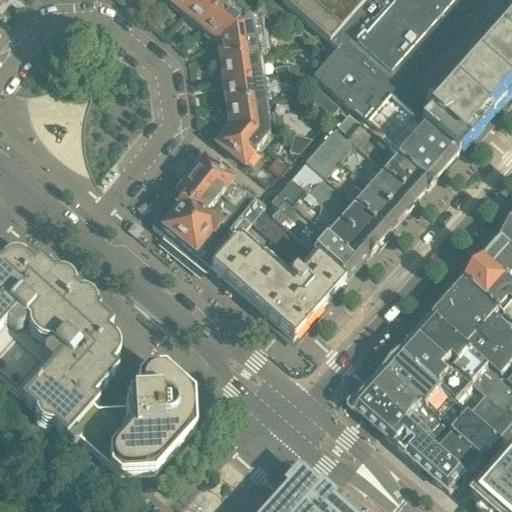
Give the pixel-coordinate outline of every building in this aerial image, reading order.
[(185,17),(198,0),(169,0),(167,3),(185,17)] [(201,31),(225,2),(222,0),(198,0),(185,17),(201,31)] [(285,0),(282,4),(330,46),(348,25),(362,37),(378,18),(365,6),(369,2),(370,0),(285,0)] [(511,0),(398,0),(385,15),(364,38),(356,48),(356,47),(344,61),(457,161),(470,147),(469,146),(480,134),(490,122),(491,123),(493,121),(492,120),(498,113),(511,97),(511,0)] [(385,15),(398,0),(370,0),(369,2),(385,15)] [(218,45),(253,25),(225,2),(201,31),(218,45)] [(364,38),(385,15),(369,2),(365,6),(378,18),(362,37),(364,38)] [(267,17),(279,10),(272,4),(262,10),(267,17)] [(279,10),(267,17),(271,25),(286,17),(279,10)] [(221,65),(258,60),(253,25),(218,45),(221,65)] [(364,38),(362,37),(348,25),(330,46),(338,54),(337,55),(344,61),(356,47),(356,48),(364,38)] [(277,202),(271,208),(279,216),(272,224),(344,288),(400,225),(457,161),(344,61),(337,55),(314,81),(351,116),(282,195),(277,202)] [(224,87),(261,82),(258,60),(221,65),(224,87)] [(276,81),(278,80),(290,79),(289,69),(275,71),(276,81)] [(227,109),(264,104),(261,82),(224,87),(227,109)] [(339,112),(317,94),(310,102),(332,121),(339,112)] [(231,131),(269,141),(264,104),(227,109),(231,131)] [(246,170),(269,141),(231,131),(218,147),(246,170)] [(304,151),(309,146),(311,143),(294,139),(292,147),(304,151)] [(298,158),(300,155),(304,151),(292,147),(290,156),(298,158)] [(284,171),(271,162),(263,172),(276,181),(284,171)] [(250,228),(262,215),(263,213),(255,206),(255,205),(232,186),(204,164),(191,181),(241,220),(250,228)] [(226,237),(241,220),(191,181),(177,198),(185,204),(202,217),(205,220),(226,237)] [(177,247),(202,217),(185,204),(177,198),(178,199),(173,205),(169,206),(166,204),(154,205),(156,230),(177,247)] [(261,216),(262,215),(250,228),(210,274),(237,298),(293,346),(344,288),(272,224),(264,217),(263,218),(261,216)] [(250,228),(241,220),(226,237),(205,220),(202,217),(177,247),(210,274),(250,228)] [(511,252),(504,245),(487,264),(488,265),(511,286),(511,252)] [(487,264),(467,285),(501,316),(511,325),(511,286),(488,265),(487,264)] [(89,418),(91,416),(93,414),(93,413),(99,407),(93,403),(108,386),(102,381),(108,374),(99,365),(105,358),(104,358),(108,355),(106,330),(39,270),(15,271),(11,275),(11,274),(5,281),(0,276),(0,329),(4,325),(12,332),(13,332),(14,333),(17,333),(19,332),(20,331),(21,329),(22,327),(22,326),(21,324),(22,323),(23,324),(28,318),(57,344),(52,350),(53,351),(52,352),(50,352),(49,352),(48,352),(46,352),(45,354),(44,356),(43,357),(43,359),(44,359),(44,360),(45,362),(52,369),(21,404),(66,444),(66,443),(74,434),(89,418)] [(435,321),(435,322),(491,372),(502,382),(511,390),(511,336),(496,322),(501,316),(467,285),(435,321)] [(426,476),(451,498),(491,454),(499,462),(508,451),(511,447),(511,390),(502,382),(491,372),(435,322),(357,409),(358,416),(410,462),(411,461),(427,475),(426,476)] [(120,480),(121,481),(122,481),(151,479),(152,480),(152,479),(162,468),(163,468),(164,467),(163,466),(177,451),(178,451),(178,450),(192,435),(192,434),(192,430),(198,423),(198,418),(198,414),(191,408),(191,403),(175,389),(175,388),(174,388),(163,378),(163,377),(162,377),(160,376),(146,376),(138,385),(139,402),(128,402),(128,406),(125,409),(117,409),(117,415),(117,416),(117,418),(117,419),(114,422),(113,422),(113,423),(99,438),(99,439),(99,440),(100,462),(104,466),(104,467),(105,467),(120,480)] [(80,444),(100,462),(99,440),(99,439),(99,438),(113,423),(113,422),(114,422),(117,419),(117,418),(117,416),(117,415),(98,417),(93,413),(93,414),(91,416),(89,418),(74,434),(78,438),(80,439),(80,441),(80,443),(80,444)] [(500,471),(473,502),(483,511),(511,511),(511,470),(506,477),(500,471)] [(338,511),(328,502),(328,503),(317,493),(318,493),(316,492),(307,484),(307,483),(306,482),(305,483),(300,479),(270,511),(338,511)]
